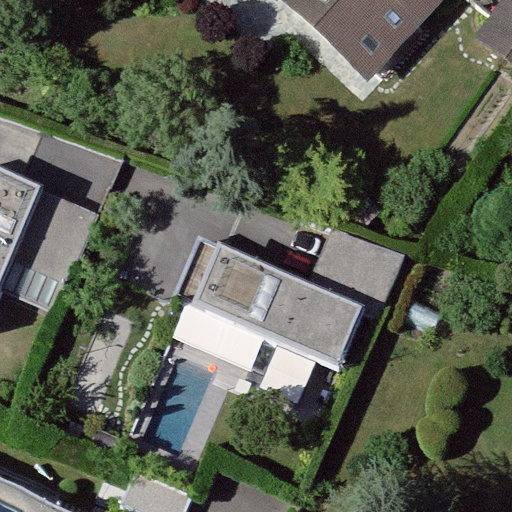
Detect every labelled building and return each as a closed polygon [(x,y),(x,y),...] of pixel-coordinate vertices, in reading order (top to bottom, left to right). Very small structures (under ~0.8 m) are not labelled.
[(439,0),(283,0),(368,79),(439,0)] [(511,4),(484,44),(511,63),(511,4)] [(0,313),(6,299),(47,201),(0,181),(0,313)] [(99,223),(47,201),(6,299),(58,321),(99,223)] [(336,238),(313,296),(371,321),(383,326),(410,263),(336,238)] [(201,248),(175,308),(281,353),(263,394),(304,412),(321,372),(345,382),(371,321),(313,296),(201,248)] [(142,477),(133,501),(162,511),(185,511),(192,496),(142,477)] [(0,511),(58,511),(0,487),(0,511)]
